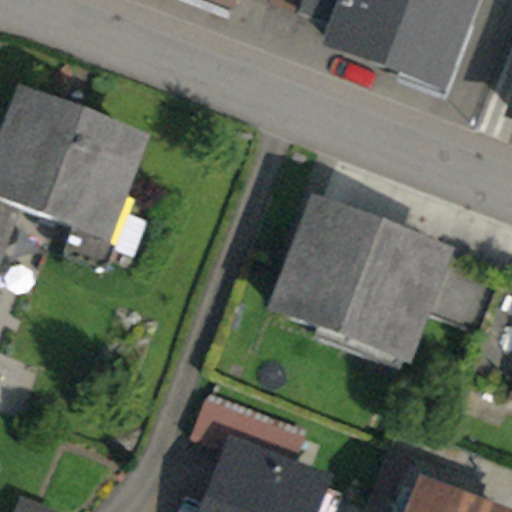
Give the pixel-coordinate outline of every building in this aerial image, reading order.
[(468,0),(344,0),(330,41),(439,81),(468,0)] [(128,139),(9,97),(0,123),(0,215),(5,201),(96,233),(128,139)] [(437,260),(314,214),(278,309),(401,356),(437,260)] [(310,511),(317,496),(225,460),(204,511),(310,511)] [(494,511),(423,484),(412,511),(494,511)]
